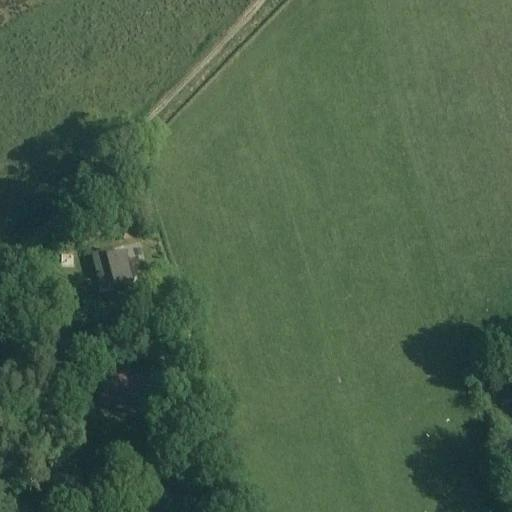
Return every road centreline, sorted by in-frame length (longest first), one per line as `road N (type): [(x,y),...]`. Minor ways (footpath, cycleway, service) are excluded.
road 1 (track): [(261,0),(0,271)]
road 2 (track): [(0,510),(57,403),(56,326)]
